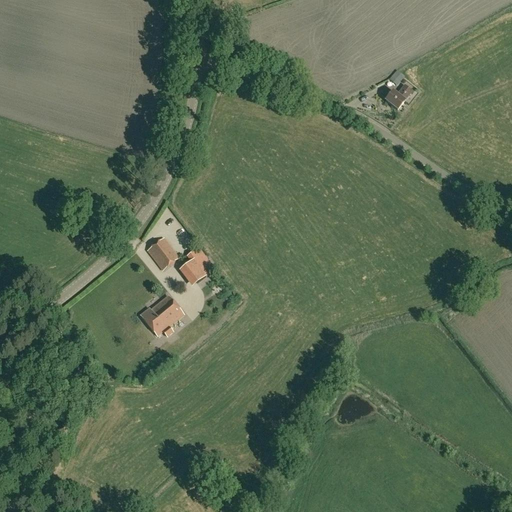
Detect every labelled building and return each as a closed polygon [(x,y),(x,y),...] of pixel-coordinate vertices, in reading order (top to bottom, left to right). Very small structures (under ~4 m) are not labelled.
[(398,96),(393,92),(386,102),(398,111),(405,102),(405,101),(412,92),(405,87),(398,96)] [(164,240),(148,252),(163,271),(179,259),(164,240)] [(188,265),(201,281),(215,270),(199,248),(187,258),(191,263),(188,265)] [(169,297),(151,312),(150,310),(141,317),(157,337),(163,333),(167,338),(173,333),(169,328),(184,316),(169,297)] [(60,432),(65,435),(69,429),(64,425),(60,432)]
